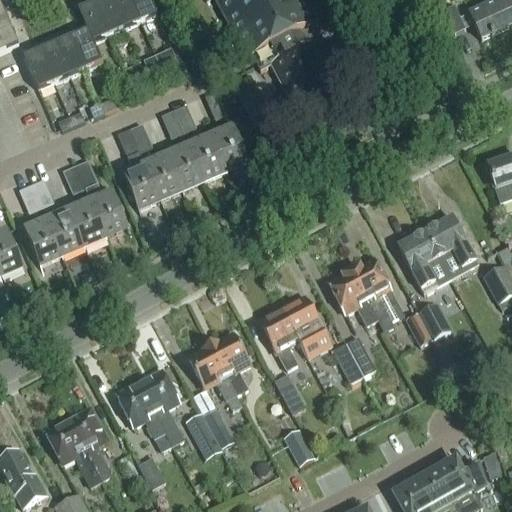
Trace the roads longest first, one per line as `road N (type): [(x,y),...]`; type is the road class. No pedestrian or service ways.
road 1 (tertiary): [(0,378),(511,102)]
road 2 (residential): [(0,177),(217,94)]
road 3 (residential): [(318,511),(438,448),(449,430)]
